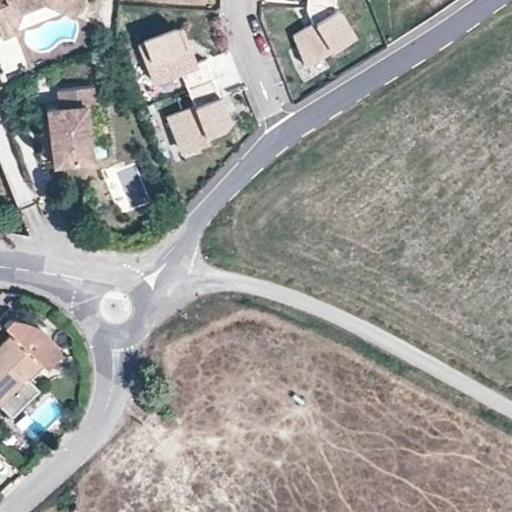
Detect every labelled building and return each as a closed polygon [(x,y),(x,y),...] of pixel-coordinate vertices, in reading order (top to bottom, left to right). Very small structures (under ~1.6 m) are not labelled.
[(21,10),(44,1),(44,0),(75,0),(82,3),(83,0),(0,0),(0,31),(2,38),(19,31),(16,23),(21,10)] [(82,3),(75,0),(44,0),(44,1),(77,16),(82,3)] [(355,35),(338,10),(334,9),(334,0),(306,0),(306,8),(312,22),(293,34),(306,67),(355,35)] [(196,62),(183,27),(176,30),(175,25),(142,38),(144,42),(138,44),(152,80),(180,69),(188,89),(213,79),(205,59),(196,62)] [(107,56),(103,47),(89,53),(92,62),(107,56)] [(230,122),(213,79),(188,89),(195,105),(166,116),(178,147),(224,129),(230,122)] [(91,159),(85,105),(94,104),(92,86),(58,89),(60,107),(47,109),(53,164),(91,159)] [(154,224),(151,217),(142,221),(145,228),(154,224)] [(60,348),(50,332),(41,325),(22,317),(10,315),(4,320),(12,328),(0,340),(0,400),(12,412),(40,384),(27,372),(42,358),(46,362),(60,348)]
